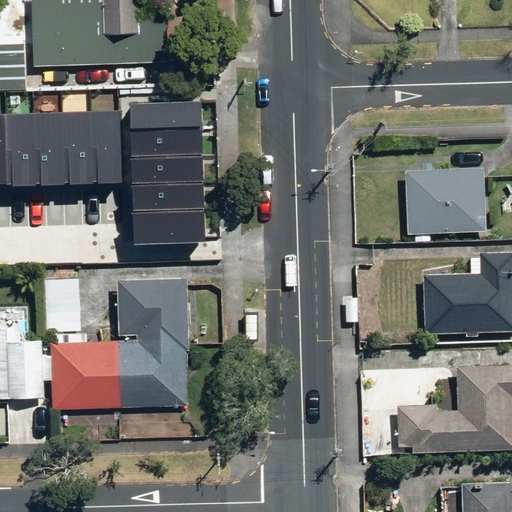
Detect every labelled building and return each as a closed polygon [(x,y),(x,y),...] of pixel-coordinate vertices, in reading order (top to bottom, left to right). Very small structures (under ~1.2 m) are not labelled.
[(33,0),(36,67),(171,62),(169,11),(142,12),(141,0),(33,0)] [(0,89),(29,89),(28,44),(25,44),(25,35),(0,35),(0,89)] [(211,237),(204,95),(132,99),(139,240),(211,237)] [(126,172),(122,104),(10,110),(9,106),(0,106),(0,175),(13,174),(13,179),(126,172)] [(482,165),(407,167),(409,227),(483,225),(482,165)] [(511,248),(483,248),(482,269),(427,268),(426,330),(511,331),(511,248)] [(0,398),(48,397),(47,380),(55,380),(56,410),(191,406),(189,349),(193,349),(190,276),(121,278),(122,335),(139,334),(140,340),(54,343),(54,354),(46,355),(46,339),(20,340),(20,326),(0,326),(0,398)] [(83,279),(49,278),(48,329),(83,330),(83,279)] [(511,357),(460,356),(459,406),(441,406),(442,400),(402,399),(402,442),(511,443),(511,357)] [(511,511),(511,477),(464,477),(464,511),(511,511)]
